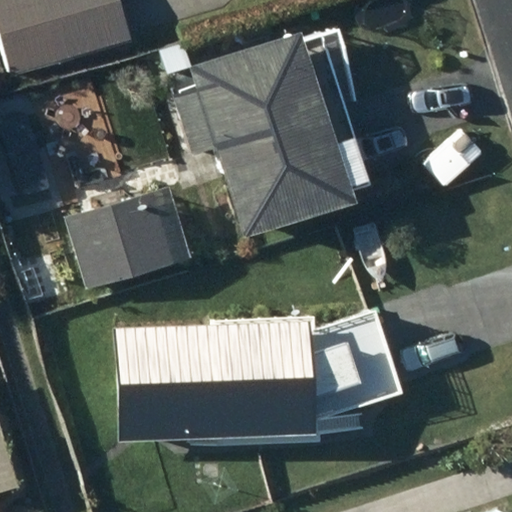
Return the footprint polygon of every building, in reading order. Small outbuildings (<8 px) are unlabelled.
[(0,0),(0,46),(9,74),(130,37),(118,0),(0,0)] [(292,26),(156,71),(183,153),(205,146),(236,236),(350,198),(292,26)] [(22,156),(0,160),(0,179),(2,190),(29,185),(22,156)] [(167,185),(61,214),(82,288),(187,259),(167,185)] [(308,430),(307,397),(354,379),(339,337),(305,350),(304,316),(106,324),(110,438),(308,430)] [(0,511),(0,484),(11,481),(0,442),(0,511)]
